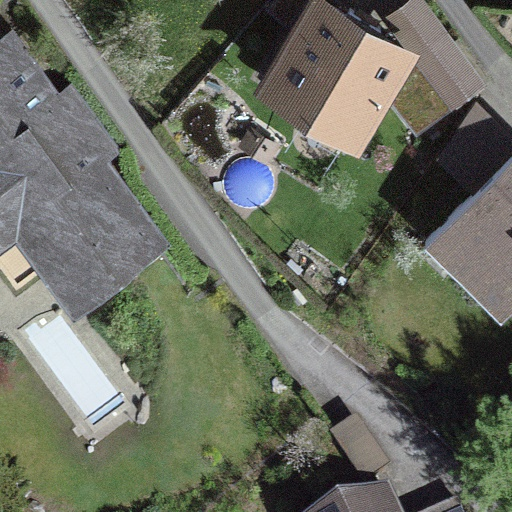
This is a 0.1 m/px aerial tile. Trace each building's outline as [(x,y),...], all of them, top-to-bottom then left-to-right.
[(286,19),(302,0),(271,0),(268,4),(286,19)] [(321,0),(319,0),(272,78),(352,127),(400,47),(375,32),(378,26),(350,8),(346,14),(321,0)] [(393,95),(419,128),(481,82),(443,30),(415,51),(416,54),(393,95)] [(0,243),(10,236),(26,258),(41,248),(77,298),(118,268),(109,256),(147,226),(97,160),(112,148),(83,107),(67,118),(15,47),(0,57),(0,243)] [(511,151),(438,228),(498,286),(511,272),(511,151)] [(364,482),(388,466),(356,418),(332,435),(364,482)] [(386,511),(379,497),(345,511),(386,511)]
